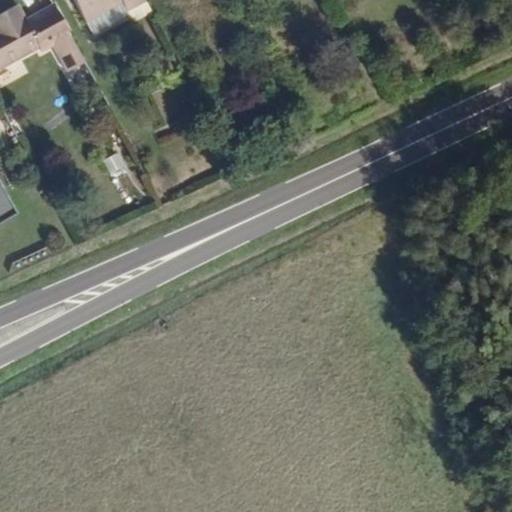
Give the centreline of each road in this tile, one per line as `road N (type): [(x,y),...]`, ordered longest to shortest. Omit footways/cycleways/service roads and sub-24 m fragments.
road 1 (primary): [(511,97),(228,229)]
road 2 (primary): [(0,357),(228,229)]
road 3 (primary): [(228,229),(0,319)]
